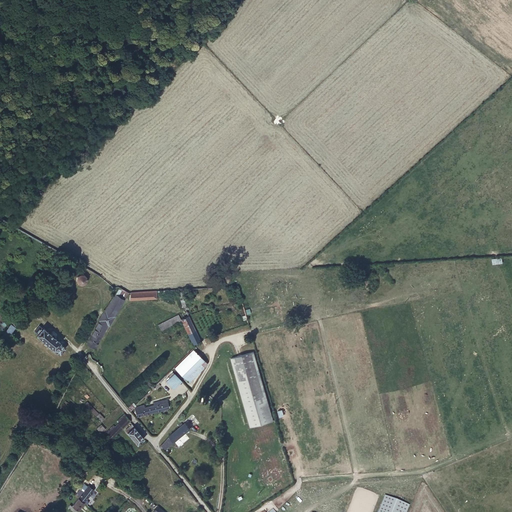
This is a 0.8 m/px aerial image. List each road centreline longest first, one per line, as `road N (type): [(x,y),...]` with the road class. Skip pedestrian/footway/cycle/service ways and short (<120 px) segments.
road 1 (track): [(511,433),(422,471),(300,480),(256,511)]
road 2 (unclassified): [(209,511),(84,357)]
